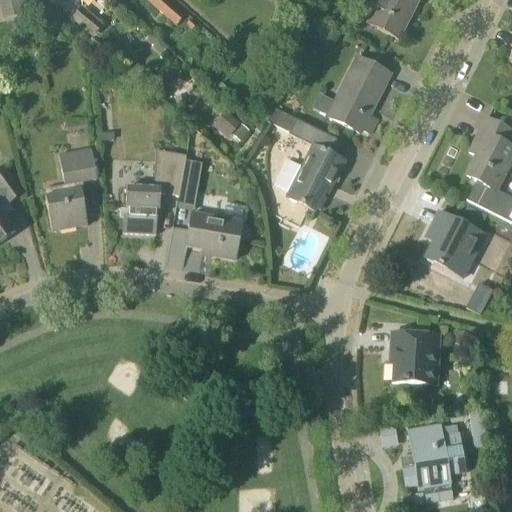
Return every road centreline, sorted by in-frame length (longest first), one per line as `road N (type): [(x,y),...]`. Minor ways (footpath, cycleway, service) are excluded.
road 1 (residential): [(334,317),(352,264),(485,0)]
road 2 (residential): [(334,317),(155,287),(102,286),(52,293),(0,313)]
road 3 (residential): [(347,511),(330,384),(334,317)]
